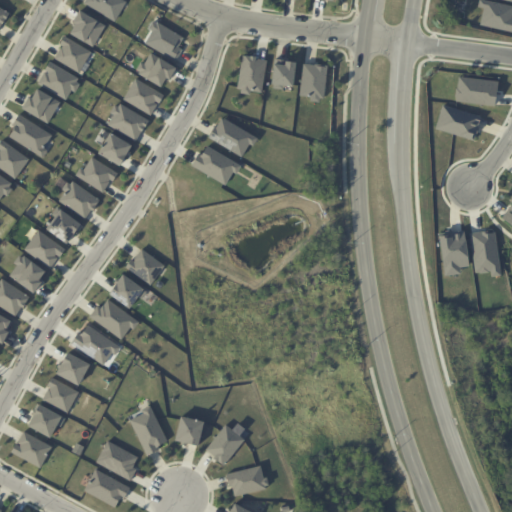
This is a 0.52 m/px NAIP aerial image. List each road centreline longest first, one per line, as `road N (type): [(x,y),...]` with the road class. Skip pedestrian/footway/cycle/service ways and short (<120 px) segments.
road 1 (secondary): [(485,511),(419,320),(398,169),(414,0)]
road 2 (secondary): [(368,0),(358,81),(361,253),(374,326),(432,511)]
road 3 (residential): [(218,13),(197,97),(125,216),(47,322),(0,410)]
road 4 (residential): [(180,0),(254,26),(511,55)]
